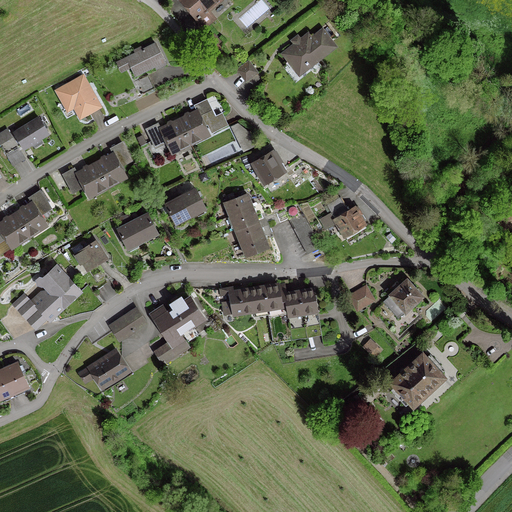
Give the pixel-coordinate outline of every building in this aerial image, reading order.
[(180,0),(197,20),(220,0),(180,0)] [(310,40),(307,36),(283,55),(288,61),(289,60),(299,73),(333,47),(321,32),(310,40)] [(207,40),(203,44),(209,51),(214,47),(207,40)] [(133,50),(134,54),(125,58),(134,76),(164,62),(154,44),(142,50),(140,47),(133,50)] [(248,61),(236,70),(245,82),(257,73),(248,61)] [(147,75),(134,82),(140,95),(154,89),(147,75)] [(98,107),(82,77),(56,91),(63,103),(70,100),(80,117),(98,107)] [(198,117),(196,112),(178,121),(189,143),(207,135),(203,126),(207,124),(211,133),(227,125),(221,114),(214,117),(211,111),(198,117)] [(15,132),(12,127),(0,134),(0,146),(6,156),(21,146),(22,149),(31,143),(34,148),(42,143),(39,138),(47,133),(38,118),(15,132)] [(189,143),(178,121),(160,130),(171,152),(189,143)] [(271,153),(253,164),(264,183),(265,182),(268,183),(273,180),(273,177),(282,171),(278,164),(281,162),(274,152),(271,153)] [(124,177),(112,155),(95,164),(106,186),(124,177)] [(95,164),(77,174),(89,196),(106,186),(95,164)] [(195,189),(180,197),(189,217),(205,209),(195,189)] [(246,194),(224,203),(229,216),(251,207),(246,194)] [(174,224),(189,217),(180,197),(164,205),(174,224)] [(325,227),(335,222),(344,237),(364,225),(358,216),(361,214),(356,206),(353,208),(347,211),(339,198),(326,205),(331,214),(321,220),(325,227)] [(45,225),(31,204),(14,215),(28,236),(45,225)] [(251,207),(229,216),(234,230),(257,221),(251,207)] [(305,219),(301,212),(288,219),(292,226),(305,219)] [(147,214),(132,222),(142,241),(157,233),(147,214)] [(14,215),(0,224),(0,229),(11,247),(28,236),(14,215)] [(295,233),(308,226),(305,219),(292,226),(295,233)] [(234,230),(240,243),(262,234),(260,228),(257,221),(234,230)] [(127,249),(142,241),(132,222),(117,230),(127,249)] [(312,233),(308,226),(295,233),(299,240),(312,233)] [(501,244),(489,232),(484,237),(495,249),(501,244)] [(312,233),(299,240),(303,247),(316,240),(312,233)] [(262,234),(240,243),(245,256),(267,248),(264,240),(262,234)] [(316,240),(303,247),(306,254),(320,247),(316,240)] [(87,270),(105,258),(95,242),(74,255),(79,264),(82,262),(87,270)] [(144,259),(138,263),(141,268),(147,264),(144,259)] [(50,321),(49,319),(79,291),(55,266),(42,278),(39,277),(36,280),(37,285),(41,286),(43,285),(48,291),(45,293),(45,292),(40,293),(32,301),(31,300),(30,301),(49,322),(50,321)] [(419,298),(421,297),(406,281),(400,286),(397,283),(392,288),(394,291),(372,311),(399,340),(411,328),(409,326),(420,317),(413,304),(416,304),(420,301),(419,298)] [(278,285),(263,288),(266,308),(268,318),(287,315),(284,295),(280,295),(278,285)] [(373,300),(365,287),(348,296),(356,310),(373,300)] [(252,310),(266,308),(263,288),(249,290),(252,310)] [(222,295),(220,295),(224,315),(252,310),(249,290),(232,293),(232,289),(225,290),(226,294),(222,295)] [(317,310),(313,290),(298,292),(301,312),(317,310)] [(284,295),(287,315),(292,314),(301,312),(298,292),(284,295)] [(162,363),(188,346),(179,333),(201,318),(189,299),(184,302),(180,297),(169,304),(173,310),(157,320),(156,317),(154,318),(171,342),(156,352),(162,363)] [(145,322),(136,309),(109,327),(118,340),(145,322)] [(301,312),(292,314),(294,327),(304,326),(301,312)] [(366,343),(368,345),(365,348),(370,353),(376,346),(369,340),(366,343)] [(127,370),(115,351),(89,368),(102,387),(127,370)] [(409,402),(412,406),(443,378),(422,354),(391,383),(395,386),(390,390),(405,406),(409,402)] [(23,392),(21,389),(27,386),(17,363),(3,369),(15,396),(23,392)] [(7,399),(15,396),(3,369),(0,370),(0,398),(5,396),(7,399)]
